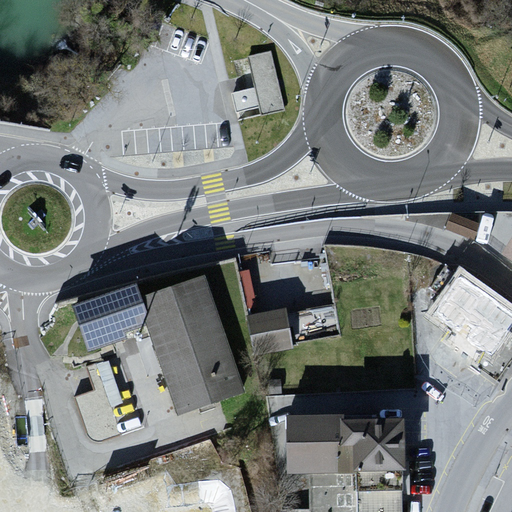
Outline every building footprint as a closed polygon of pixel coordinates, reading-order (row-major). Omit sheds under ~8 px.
[(269,54),(248,59),(255,87),(231,93),(236,113),(258,107),(260,116),(282,110),(269,54)] [(478,228),(449,219),(446,229),(475,238),(478,228)] [(511,322),(447,276),(430,300),(496,346),(511,324),(511,322)] [(206,288),(143,307),(150,328),(175,414),(238,395),(206,288)] [(140,294),(76,313),(86,346),(150,328),(143,307),(140,294)] [(483,365),(496,346),(430,300),(417,317),(483,365)] [(325,308),(292,316),(297,335),(330,327),(325,308)] [(292,316),(249,327),(256,356),(299,345),(297,335),(292,316)] [(141,422),(119,357),(84,369),(92,393),(77,398),(91,438),(141,422)] [(259,476),(301,476),(301,423),(259,423),(259,476)] [(387,423),(301,423),(301,476),(347,476),(388,476),(387,423)] [(347,511),(347,476),(301,476),(301,511),(347,511)]
